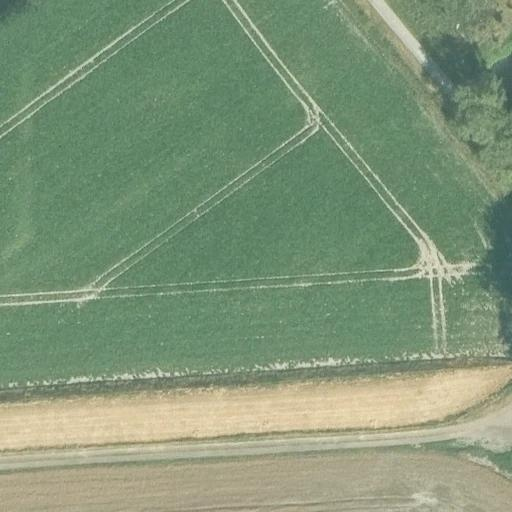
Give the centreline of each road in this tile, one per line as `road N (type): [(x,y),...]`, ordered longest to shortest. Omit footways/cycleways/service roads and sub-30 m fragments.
road 1 (track): [(0,462),(434,435),(511,409)]
road 2 (unclassified): [(511,165),(374,0)]
